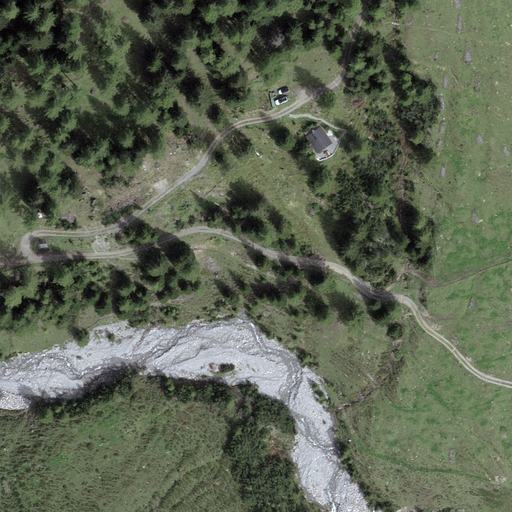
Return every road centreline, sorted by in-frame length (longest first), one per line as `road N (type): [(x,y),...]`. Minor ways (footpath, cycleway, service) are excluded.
road 1 (track): [(24,258),(114,254),(186,231),(216,232),(340,268),(364,290),(410,302),(479,380),(511,387)]
road 2 (track): [(371,0),(341,75),(291,110),(237,122),(207,158),(116,229),(29,237),(24,258)]
